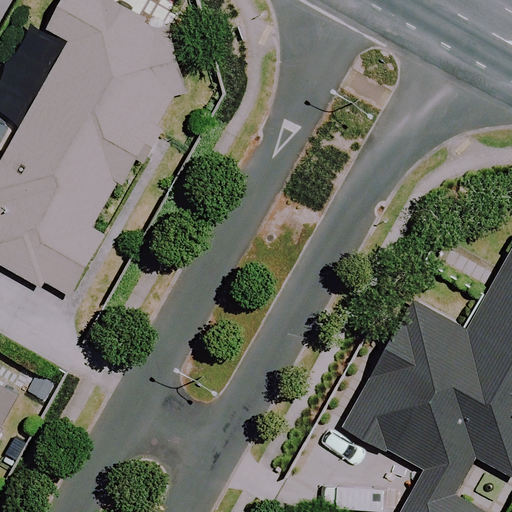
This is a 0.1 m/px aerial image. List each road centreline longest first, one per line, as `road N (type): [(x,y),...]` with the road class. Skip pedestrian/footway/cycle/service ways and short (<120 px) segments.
road 1 (residential): [(462,17),(217,457)]
road 2 (residential): [(129,408),(358,0)]
